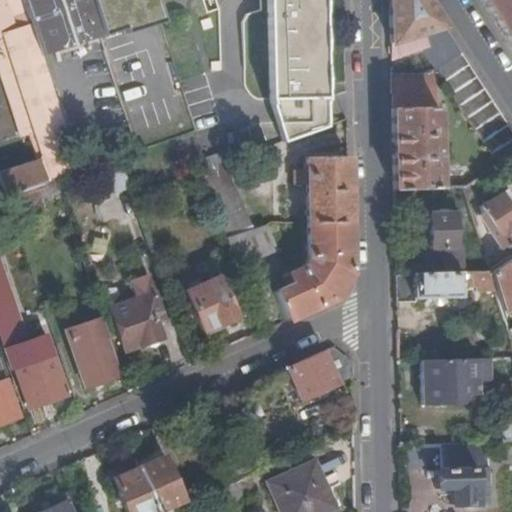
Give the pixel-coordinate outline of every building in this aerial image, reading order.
[(0,0),(0,5),(6,3),(15,31),(30,27),(28,21),(27,21),(19,0),(0,0)] [(52,53),(35,0),(19,0),(27,21),(28,21),(30,27),(39,57),(52,53)] [(93,19),(87,0),(35,0),(52,53),(58,51),(60,56),(79,50),(78,44),(99,38),(98,36),(93,19)] [(128,0),(87,0),(93,19),(131,7),(128,0)] [(150,0),(128,0),(131,7),(93,19),(98,36),(120,29),(122,34),(158,22),(150,0)] [(282,142),(324,128),(323,74),(320,0),(263,0),(267,103),(282,142)] [(387,0),(389,59),(412,53),(409,44),(414,41),(412,37),(423,33),(426,40),(423,42),(420,48),(434,70),(459,53),(424,0),(387,0)] [(511,0),(480,0),(496,23),(511,47),(511,0)] [(35,161),(43,182),(47,181),(21,99),(1,36),(15,31),(6,3),(0,5),(0,76),(21,146),(29,144),(34,161),(35,161)] [(47,181),(52,179),(60,176),(76,171),(39,57),(30,27),(15,31),(1,36),(21,99),(47,181)] [(459,53),(434,70),(466,117),(490,101),(459,53)] [(390,75),(390,109),(432,108),(431,72),(427,75),(390,75)] [(490,101),(466,117),(479,137),(497,165),(511,155),(511,133),(506,125),(490,101)] [(432,108),(390,109),(391,138),(392,190),(437,189),(435,146),(434,108),(432,108)] [(268,148),(248,155),(254,171),(273,164),(268,148)] [(102,198),(130,189),(119,157),(91,166),(102,198)] [(317,223),(348,222),(347,158),(305,160),(305,173),(293,173),(293,187),(306,187),(307,224),(317,223)] [(0,191),(1,196),(2,196),(43,182),(35,161),(34,161),(0,173),(0,191)] [(221,164),(194,174),(209,207),(224,239),(252,230),(235,194),(221,164)] [(448,171),(448,189),(462,188),(475,179),(466,165),(448,171)] [(2,196),(11,220),(41,210),(37,199),(57,192),(52,179),(47,181),(43,182),(2,196)] [(509,201),(503,191),(477,208),(504,248),(511,242),(511,215),(504,204),(509,201)] [(423,248),(423,275),(460,274),(459,247),(453,247),(453,231),(459,231),(459,214),(417,216),(418,231),(428,231),(428,248),(423,248)] [(273,293),(286,322),(333,301),(349,275),(348,222),(317,223),(307,224),(308,260),(301,268),(282,277),(287,288),(285,289),(284,288),(273,293)] [(224,239),(238,270),(277,253),(265,226),(252,230),(224,239)] [(488,273),(494,292),(498,305),(511,295),(511,270),(506,261),(491,271),(488,273)] [(423,275),(395,276),(395,304),(413,303),(413,301),(460,299),(460,288),(475,288),(475,293),(494,292),(488,273),(460,274),(423,275)] [(0,344),(1,346),(14,341),(7,321),(15,318),(0,274),(0,344)] [(162,318),(153,295),(147,277),(130,283),(136,301),(110,310),(124,352),(143,345),(145,348),(157,345),(157,340),(160,339),(154,321),(162,318)] [(235,318),(216,278),(184,292),(203,332),(235,318)] [(511,295),(498,305),(500,311),(511,303),(511,295)] [(120,375),(100,318),(63,330),(83,388),(116,378),(115,376),(120,375)] [(21,339),(14,341),(1,346),(0,346),(0,347),(8,370),(12,369),(39,360),(21,339)] [(311,358),(285,370),(299,401),(324,389),(352,376),(352,363),(334,348),(311,358)] [(39,360),(12,369),(26,409),(66,395),(51,355),(39,360)] [(459,359),(421,361),(422,383),(422,406),(460,405),(470,395),(480,395),(480,381),(493,381),(492,358),(459,359)] [(16,417),(3,380),(0,381),(0,422),(3,422),(16,417)] [(511,442),(511,420),(499,421),(499,443),(511,442)] [(475,444),(448,445),(448,471),(435,471),(436,491),(451,491),(452,507),(477,506),(476,479),(475,444)] [(161,458),(138,470),(157,511),(181,501),(174,485),(161,458)] [(138,470),(134,461),(108,474),(120,500),(125,511),(156,511),(157,511),(138,470)] [(324,483),(315,462),(295,471),(267,484),(278,508),(279,511),(330,511),(333,511),(321,484),(324,483)] [(234,484),(248,478),(243,466),(228,473),(234,484)] [(222,479),(217,481),(221,490),(226,488),(222,479)] [(68,511),(64,501),(38,511),(68,511)]
